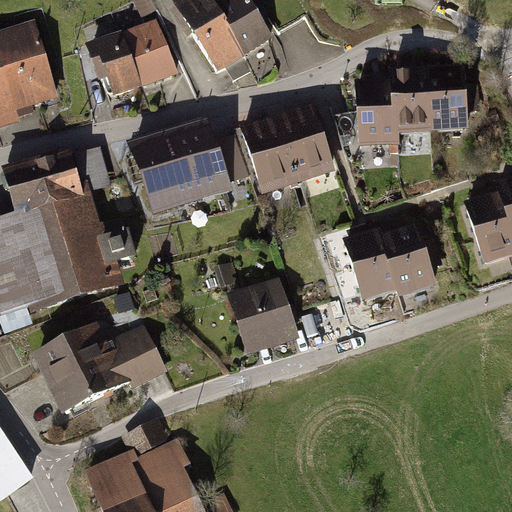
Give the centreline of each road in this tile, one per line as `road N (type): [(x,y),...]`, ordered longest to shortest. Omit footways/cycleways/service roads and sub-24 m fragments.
road 1 (residential): [(497,48),(426,38),(376,45),(285,91),(0,161)]
road 2 (residential): [(43,469),(194,397),(511,295)]
